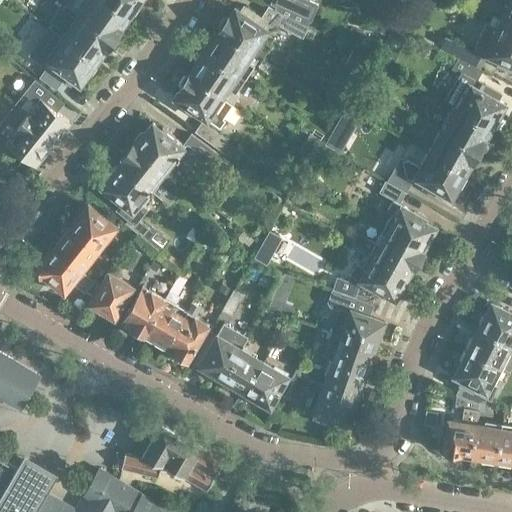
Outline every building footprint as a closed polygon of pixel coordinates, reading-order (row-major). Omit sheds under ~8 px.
[(86,0),(77,12),(112,38),(129,15),(108,0),(86,0)] [(108,0),(129,15),(139,0),(108,0)] [(47,24),(61,35),(96,60),(112,38),(77,12),(62,1),(47,24)] [(511,6),(507,4),(496,26),(511,34),(511,6)] [(234,7),(219,30),(259,57),(259,56),(261,58),(272,43),(261,36),(267,28),(277,24),(286,28),(287,33),(292,31),(303,37),(308,26),(302,23),(283,13),(268,5),(260,16),(246,7),(242,12),(234,7)] [(511,34),(496,26),(485,21),(473,50),(445,35),(439,47),(458,56),(479,67),(487,53),(499,59),(496,64),(508,70),(511,65),(511,34)] [(219,30),(204,51),(243,78),(253,64),(259,57),(219,30)] [(96,60),(61,35),(44,58),(49,61),(45,66),(67,82),(71,76),(79,82),(96,60)] [(371,58),(353,48),(341,69),(359,78),(371,58)] [(204,51),(190,72),(233,102),(237,96),(233,93),(243,78),(204,51)] [(454,105),(491,126),(505,102),(496,97),(498,92),(476,79),(482,69),(479,67),(458,56),(451,67),(459,71),(444,99),(454,105)] [(272,66),(262,59),(257,66),(267,73),(272,66)] [(374,59),(364,76),(374,82),(385,66),(374,59)] [(233,102),(190,72),(174,96),(178,99),(174,105),(189,115),(193,110),(219,127),(225,118),(223,117),(233,102)] [(5,140),(36,165),(71,121),(39,96),(5,140)] [(454,105),(440,129),(477,150),(491,126),(454,105)] [(141,132),(133,142),(169,171),(180,157),(190,166),(198,155),(220,172),(227,162),(191,133),(183,143),(162,126),(161,127),(153,121),(145,132),(141,132)] [(204,121),(196,131),(220,148),(227,138),(204,121)] [(440,129),(427,152),(465,173),(477,150),(440,129)] [(126,156),(119,165),(152,192),(169,205),(176,196),(159,183),(169,171),(133,142),(123,154),(126,156)] [(386,181),(404,191),(405,192),(412,180),(411,180),(413,176),(418,178),(415,184),(438,198),(441,192),(450,197),(465,173),(427,152),(419,166),(407,159),(405,159),(400,156),(393,169),(386,181)] [(152,192),(119,165),(103,185),(111,191),(108,194),(135,214),(127,224),(143,237),(151,227),(140,218),(147,208),(142,204),(152,192)] [(391,213),(382,228),(423,251),(428,242),(427,239),(434,226),(424,221),(426,218),(397,202),(404,191),(386,181),(385,180),(379,191),(392,199),(385,211),(391,213)] [(88,202),(70,224),(100,247),(117,225),(88,202)] [(70,224),(53,246),(82,270),(100,247),(70,224)] [(267,227),(256,255),(270,260),(280,232),(267,227)] [(351,241),(369,251),(407,273),(412,265),(414,267),(423,251),(382,228),(374,242),(357,232),(351,241)] [(82,270),(53,246),(44,257),(41,256),(38,261),(39,276),(42,278),(47,278),(64,292),(82,270)] [(335,276),(330,288),(332,288),(352,295),(357,280),(383,294),(384,292),(393,297),(407,273),(369,251),(360,266),(355,264),(346,280),(335,276)] [(141,276),(150,263),(142,258),(134,272),(141,276)] [(100,283),(89,302),(113,316),(132,284),(107,270),(100,283)] [(79,297),(89,302),(100,283),(91,278),(79,297)] [(176,295),(182,284),(175,280),(169,291),(176,295)] [(164,298),(141,285),(121,321),(144,334),(164,298)] [(338,309),(331,330),(373,345),(382,320),(366,314),(370,302),(332,288),(328,300),(329,306),(338,309)] [(243,294),(233,289),(215,320),(225,326),(243,294)] [(275,309),(278,303),(276,299),(269,296),(266,305),(275,309)] [(164,298),(144,334),(165,346),(186,310),(164,298)] [(511,311),(491,300),(478,325),(511,342),(511,339),(511,311)] [(186,310),(165,346),(187,358),(207,322),(195,315),(200,307),(191,302),(186,310)] [(478,325),(466,349),(499,365),(509,370),(511,364),(511,342),(478,325)] [(325,355),(333,358),(365,369),(373,345),(334,331),(325,355)] [(199,364),(223,378),(241,348),(216,334),(199,364)] [(261,346),(269,351),(275,341),(267,336),(261,346)] [(241,348),(223,378),(246,391),(263,360),(241,348)] [(499,365),(466,349),(454,374),(487,390),(499,365)] [(0,511),(174,511),(98,467),(74,508),(72,507),(45,491),(57,471),(23,452),(16,464),(0,454),(0,395),(20,407),(40,374),(0,351),(0,511)] [(333,358),(324,383),(356,394),(365,369),(333,358)] [(263,360),(246,391),(270,405),(278,391),(287,375),(263,360)] [(297,372),(294,378),(287,375),(278,391),(285,395),(296,402),(302,389),(313,393),(308,406),(314,408),(312,415),(328,421),(331,415),(339,418),(339,421),(345,424),(349,421),(351,416),(349,413),(356,394),(324,383),(307,376),(297,372)] [(463,408),(461,420),(448,418),(447,423),(444,422),(443,432),(446,434),(443,450),(470,454),(475,422),(477,409),(478,402),(470,400),(464,397),(457,396),(456,407),(463,408)] [(486,403),(485,403),(478,402),(477,409),(485,410),(486,403)] [(123,452),(120,468),(156,477),(158,470),(166,473),(169,468),(205,489),(223,459),(160,422),(141,457),(123,452)] [(475,422),(470,454),(497,458),(502,426),(475,422)] [(511,427),(502,426),(497,458),(511,460),(511,427)]
